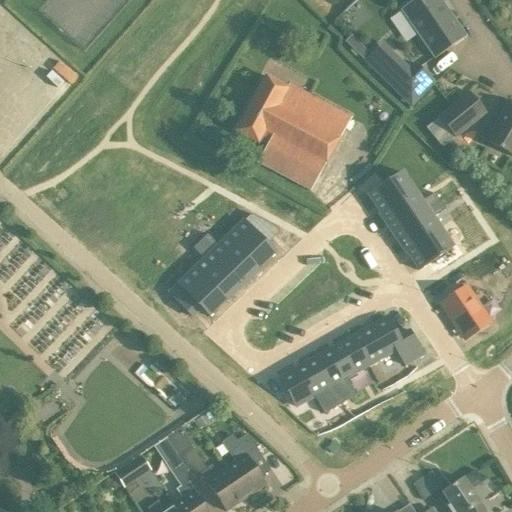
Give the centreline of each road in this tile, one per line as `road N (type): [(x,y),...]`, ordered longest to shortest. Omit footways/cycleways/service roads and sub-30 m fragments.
road 1 (residential): [(332,491),(0,180)]
road 2 (residential): [(253,339),(369,251),(479,394)]
road 3 (residential): [(332,491),(479,394)]
